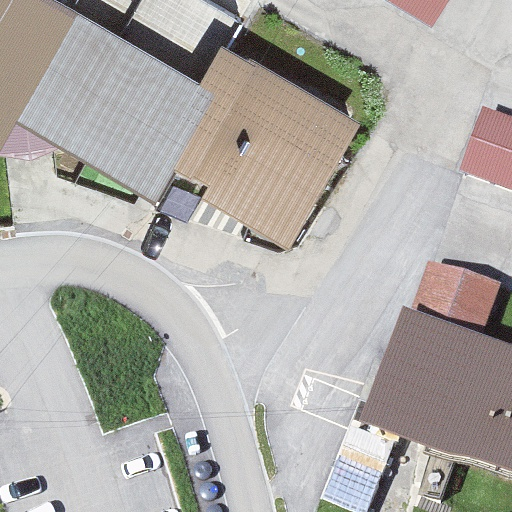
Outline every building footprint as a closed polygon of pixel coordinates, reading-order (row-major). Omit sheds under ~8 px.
[(217,184),(261,209),(267,199),(304,221),(358,126),(228,49),(244,23),(204,0),(0,0),(0,133),(5,135),(14,154),(65,145),(64,133),(72,120),(158,169),(171,145),(222,174),(217,184)] [(405,0),(439,21),(452,0),(405,0)] [(511,127),(488,119),(468,176),(511,191),(511,127)] [(296,231),(304,221),(267,199),(261,209),(296,231)] [(427,319),(492,342),(510,290),(446,267),(427,319)] [(427,319),(386,433),(511,477),(511,349),(492,342),(427,319)] [(358,430),(333,502),(359,511),(382,511),(406,447),(358,430)]
